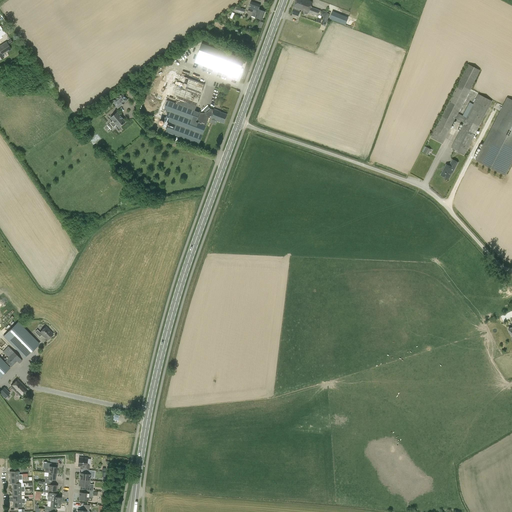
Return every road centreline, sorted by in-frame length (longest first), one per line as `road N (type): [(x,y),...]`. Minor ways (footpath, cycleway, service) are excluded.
road 1 (primary): [(133,511),(160,355),(238,122)]
road 2 (unclassified): [(238,122),(424,188),(499,263),(511,266)]
road 3 (primary): [(238,122),(284,0)]
